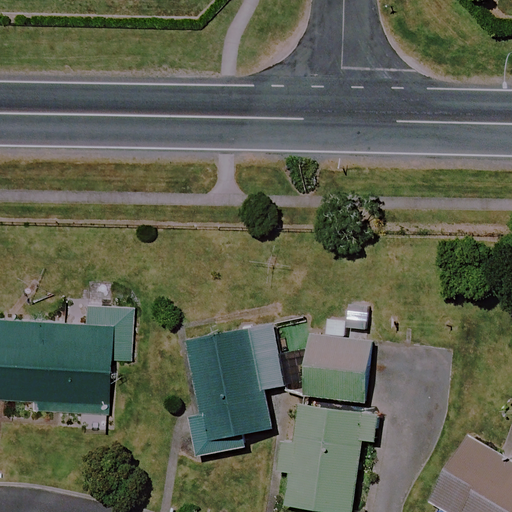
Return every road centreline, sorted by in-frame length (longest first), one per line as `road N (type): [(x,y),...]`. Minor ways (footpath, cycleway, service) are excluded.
road 1 (unclassified): [(352,119),(0,112)]
road 2 (unclassified): [(511,121),(352,119)]
